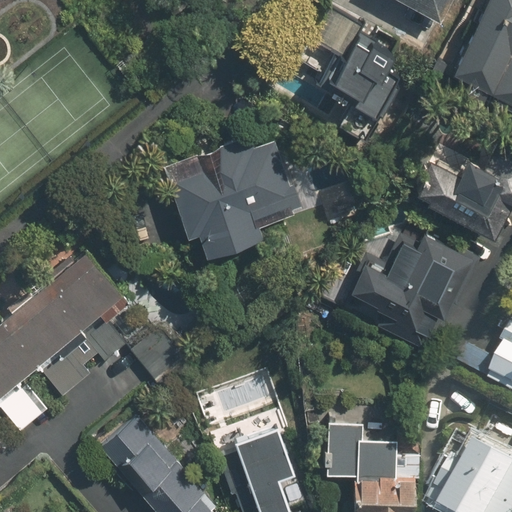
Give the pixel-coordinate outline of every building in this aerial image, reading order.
[(416,0),(437,11),(442,0),(416,0)] [(511,0),(484,0),(453,65),(511,93),(511,0)] [(332,4),(313,38),(338,52),(327,71),(359,88),(353,99),(377,113),(397,75),(383,67),(398,41),(332,4)] [(199,228),(207,253),(263,234),(257,217),(291,206),(265,129),(164,162),(187,232),(199,228)] [(511,198),(511,136),(501,131),(486,162),(466,152),(458,167),(429,152),(411,189),(490,228),(506,196),(511,198)] [(348,289),(427,327),(435,310),(446,315),(474,255),(405,222),(385,265),(364,255),(348,289)] [(105,362),(128,343),(106,316),(131,295),(88,243),(0,315),(0,448),(5,445),(0,438),(0,406),(21,431),(53,405),(25,372),(36,363),(78,328),(105,362)] [(155,321),(130,344),(164,381),(189,358),(155,321)] [(511,329),(494,368),(511,375),(511,329)] [(206,511),(219,501),(140,414),(102,449),(159,511),(206,511)] [(419,511),(420,446),(396,445),(396,431),(363,430),(364,417),(326,416),(325,469),(352,469),(351,510),(419,511)] [(297,511),(282,470),(293,466),(275,420),(235,435),(250,473),(239,477),(252,511),(297,511)] [(511,511),(511,447),(483,433),(477,446),(459,437),(432,491),(466,508),(463,511),(511,511)]
